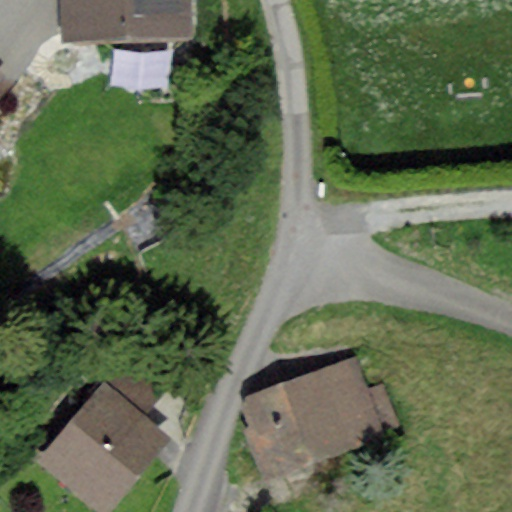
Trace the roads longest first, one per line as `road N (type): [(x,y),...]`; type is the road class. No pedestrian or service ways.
road 1 (residential): [(196,511),(297,243),(302,152),(286,39),(272,0)]
road 2 (track): [(511,203),(298,228)]
